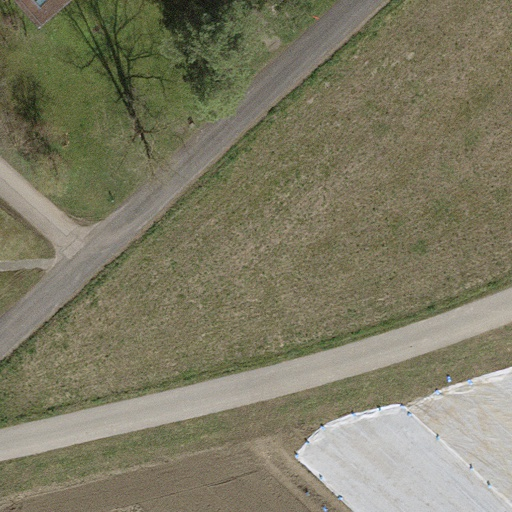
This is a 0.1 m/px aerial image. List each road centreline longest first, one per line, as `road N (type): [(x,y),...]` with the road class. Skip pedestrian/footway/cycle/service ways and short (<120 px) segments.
road 1 (track): [(511,305),(379,352),(0,447)]
road 2 (track): [(0,342),(370,0)]
